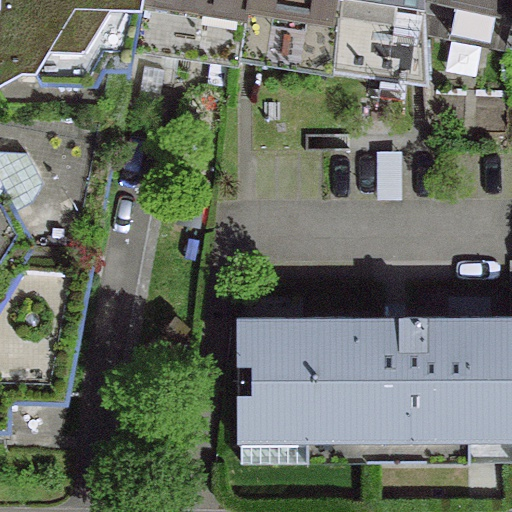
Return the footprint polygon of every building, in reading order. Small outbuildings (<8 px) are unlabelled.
[(130,53),(133,33),(139,0),(0,0),(0,435),(6,435),(7,406),(63,407),(65,399),(130,53)] [(234,63),(241,13),(242,0),(139,0),(133,33),(130,53),(139,54),(181,60),(187,61),(234,68),(234,63)] [(253,66),(328,78),(328,74),(336,0),(242,0),(241,13),(234,63),(239,64),(253,66)] [(421,12),(422,0),(336,0),(328,74),(423,88),(420,16),(421,12)] [(488,26),(506,30),(511,7),(511,0),(422,0),(421,12),(446,17),(443,30),(444,31),(443,36),(484,45),(488,26)] [(511,7),(506,30),(503,48),(511,50),(511,7)] [(511,462),(511,317),(232,319),(233,444),(236,444),(236,464),(304,464),(304,444),(511,443),(511,463),(511,462)]
